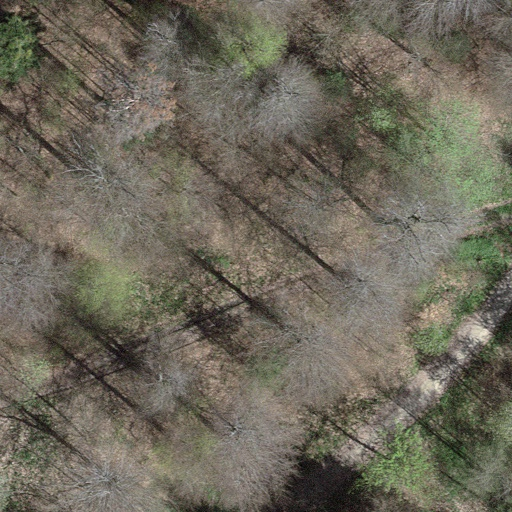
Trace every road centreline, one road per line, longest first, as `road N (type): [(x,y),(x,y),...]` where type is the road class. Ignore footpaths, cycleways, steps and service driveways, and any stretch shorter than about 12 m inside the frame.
road 1 (track): [(0,393),(511,210)]
road 2 (track): [(511,292),(432,388),(290,511)]
